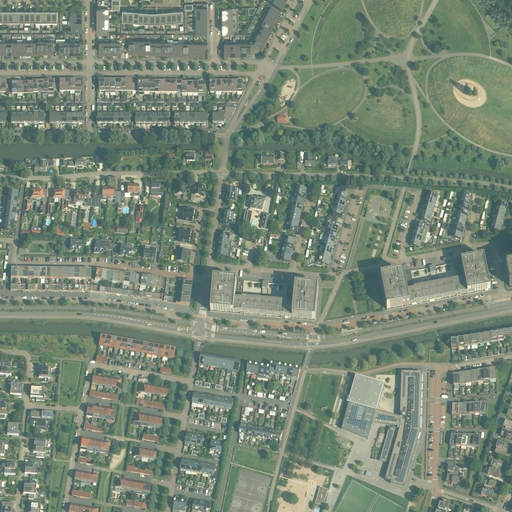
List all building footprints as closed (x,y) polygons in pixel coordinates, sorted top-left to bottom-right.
[(272,4),(270,9),(278,14),(281,9),(281,8),(272,4)] [(222,8),(222,20),(238,20),(238,8),(223,8),(222,8)] [(270,9),(267,14),(276,18),(278,14),(270,9)] [(262,17),(265,18),(273,23),(276,18),(267,14),(265,13),(262,17)] [(262,24),(263,24),(271,28),(273,23),(265,18),(262,23),(262,24)] [(238,20),(222,20),(222,33),(223,33),(238,33),(238,20)] [(263,24),(261,29),(270,33),(272,28),(271,28),(263,24)] [(261,29),(258,33),(267,38),(270,33),(261,29)] [(258,33),(256,38),(265,43),(267,38),(258,33)] [(251,40),(258,53),(261,47),(262,48),(265,43),(256,38),(254,41),(251,40)] [(246,44),(246,54),(252,54),(252,53),(258,53),(251,40),(250,41),(250,44),(246,44)] [(53,42),(48,42),(48,52),(53,52),(53,51),(56,51),(56,45),(53,45),(53,42)] [(129,52),(135,52),(135,42),(129,42),(129,45),(125,45),(125,51),(129,51),(129,52)] [(59,45),(56,45),(56,51),(59,51),(59,53),(64,53),(65,43),(59,43),(59,45)] [(121,51),(125,51),(125,45),(121,45),(121,43),(116,43),(116,53),(121,53),(121,51)] [(59,83),(56,83),(56,89),(59,89),(59,91),(59,92),(65,92),(65,82),(59,82),(59,83)] [(132,89),(135,89),(135,83),(132,83),(132,82),(127,82),(127,91),(132,91),(132,89)] [(5,90),(9,90),(9,84),(5,84),(5,83),(0,83),(0,93),(5,93),(5,90)] [(48,83),(48,95),(48,96),(53,96),(53,89),(56,89),(56,83),(53,83),(48,83)] [(139,93),(144,93),(144,83),(139,83),(138,83),(135,83),(135,89),(138,89),(138,93),(139,93)] [(210,84),(207,84),(207,90),(210,90),(210,93),(216,93),(216,83),(210,83),(210,84)] [(243,83),(237,83),(237,93),(243,93),(244,93),(246,88),(243,88),(243,83)] [(12,94),(17,94),(17,84),(12,84),(9,84),(9,90),(12,90),(12,94)] [(207,90),(207,84),(204,84),(198,84),(198,94),(198,97),(204,97),(204,96),(207,96),(207,90)] [(225,111),(224,111),(224,123),(228,123),(231,118),(230,118),(231,116),(232,116),(236,108),(234,108),(234,104),(235,104),(226,104),(225,111)] [(187,161),(187,162),(195,162),(195,155),(195,152),(191,152),(184,152),(184,161),(187,161)] [(277,157),(274,157),(274,156),(261,156),(261,164),(274,164),(274,160),(277,160),(277,161),(284,161),(284,154),(277,154),(277,157)] [(297,155),(297,163),(304,163),(304,162),(305,162),(305,163),(305,165),(314,165),(314,161),(316,161),(315,161),(316,157),(312,157),(311,157),(311,156),(306,156),(306,157),(304,157),(304,155),(303,155),(297,155)] [(328,161),(328,166),(328,167),(331,167),(331,166),(337,166),(337,163),(340,163),(340,166),(347,166),(347,161),(341,161),(341,159),(328,159),(328,161)] [(40,163),(40,172),(45,172),(45,167),(54,167),(54,162),(45,162),(45,161),(40,162),(40,163)] [(163,186),(159,186),(159,183),(151,183),(151,189),(151,193),(163,193),(163,186)] [(174,188),(174,195),(183,195),(183,199),(187,199),(187,196),(187,193),(184,193),(184,184),(177,184),(177,188),(174,188)] [(120,204),(118,204),(118,209),(122,209),(122,204),(124,204),(124,197),(133,197),(133,194),(133,185),(127,185),(127,194),(124,193),(124,192),(121,193),(120,204)] [(204,198),(205,191),(202,191),(203,186),(196,185),(195,194),(192,194),(190,201),(194,202),(195,198),(201,199),(201,197),(204,198)] [(294,187),(293,192),(305,195),(307,190),(307,189),(294,187)] [(337,188),(336,194),(348,197),(349,192),(349,191),(348,191),(350,187),(341,187),(340,189),(337,188)] [(115,203),(118,204),(120,204),(121,193),(114,193),(114,189),(108,189),(108,197),(108,200),(115,200),(115,203)] [(36,202),(36,191),(35,190),(34,190),(33,191),(30,191),(30,198),(30,202),(25,201),(24,211),(29,212),(29,205),(30,205),(32,204),(32,202),(36,202)] [(54,199),(58,199),(58,191),(57,191),(55,191),(52,191),(52,199),(49,199),(49,204),(53,204),(53,202),(54,203),(54,199)] [(58,191),(58,199),(62,199),(62,200),(63,203),(64,203),(64,210),(67,210),(68,201),(68,199),(67,199),(64,199),(64,191),(61,191),(59,191),(58,191)] [(76,203),(80,203),(81,192),(80,192),(79,191),(77,191),(76,192),(75,192),(74,198),(70,197),(69,205),(76,206),(76,203)] [(429,193),(427,199),(436,201),(438,196),(439,192),(434,191),(433,194),(429,193)] [(81,192),(80,203),(85,204),(84,207),(91,207),(92,200),(89,199),(88,198),(88,193),(87,193),(86,192),(84,192),(83,192),(81,192)] [(292,198),(295,199),(304,201),(305,195),(293,192),(292,198)] [(464,194),(462,199),(471,202),(473,196),(473,197),(473,196),(472,196),(473,193),(467,193),(466,194),(464,194)] [(336,194),(334,199),(346,203),(348,197),(336,194)] [(251,210),(262,212),(265,201),(260,200),(257,200),(253,199),(251,210)] [(334,199),(333,205),(345,208),(346,203),(334,199)] [(427,199),(426,204),(435,207),(436,201),(427,199)] [(498,203),(497,208),(506,211),(508,205),(498,203)] [(426,204),(424,210),(433,212),(435,207),(426,204)] [(179,215),(181,215),(183,215),(194,217),(195,210),(186,209),(186,206),(179,205),(179,208),(180,209),(179,215)] [(333,205),(331,210),(343,214),(345,208),(333,205)] [(331,210),(328,220),(337,223),(338,218),(341,219),(342,219),(341,219),(343,214),(331,210)] [(424,210),(422,215),(431,218),(433,212),(424,210)] [(455,215),(458,216),(467,218),(468,213),(459,210),(457,210),(455,215)] [(271,216),(264,214),(261,229),(268,230),(271,216)] [(181,215),(180,216),(180,220),(177,220),(176,224),(183,225),(184,221),(193,223),(194,217),(183,215),(181,215)] [(434,218),(431,218),(422,215),(421,221),(430,223),(430,224),(432,225),(434,218)] [(491,218),(490,224),(502,227),(503,222),(494,219),(491,218)] [(328,220),(325,230),(337,233),(339,228),(336,227),(337,223),(328,220)] [(453,221),(452,226),(464,229),(465,224),(456,221),(453,221)] [(417,224),(415,230),(427,233),(429,227),(417,224)] [(502,227),(490,224),(487,233),(494,234),(495,231),(500,233),(502,227)] [(180,236),(190,238),(191,232),(182,230),(183,227),(177,226),(176,230),(178,230),(177,236),(180,236)] [(452,226),(450,231),(462,235),(464,229),(452,226)] [(324,236),(327,236),(336,239),(337,233),(325,230),(324,236)] [(415,230),(414,235),(426,238),(427,233),(415,230)] [(462,235),(450,231),(449,237),(461,241),(461,240),(462,235)] [(414,235),(412,240),(421,243),(424,244),(426,238),(414,235)] [(189,244),(190,238),(180,236),(177,236),(176,242),(174,242),(174,245),(178,246),(180,246),(180,243),(189,244)] [(336,239),(327,236),(325,242),(334,244),(336,239)] [(281,244),(284,244),(294,246),(295,241),(283,238),(281,244)] [(421,243),(412,240),(411,246),(410,246),(420,249),(420,248),(421,243)] [(101,241),(100,253),(105,254),(106,250),(109,250),(110,242),(101,241)] [(325,242),(324,247),(333,250),(334,244),(325,242)] [(142,258),(148,259),(150,245),(144,245),(145,244),(141,244),(140,250),(143,250),(142,258)] [(150,245),(148,259),(154,260),(154,259),(155,252),(158,252),(159,252),(159,246),(156,245),(156,246),(153,246),(150,245)] [(321,246),(319,252),(331,255),(333,250),(324,247),(321,246)] [(175,256),(187,258),(188,252),(180,251),(180,248),(174,247),(174,250),(176,250),(175,251),(175,256)] [(279,255),(282,255),(291,258),(292,252),(283,250),(280,249),(279,255)] [(319,252),(318,257),(330,261),(331,255),(319,252)] [(330,261),(318,257),(316,263),(328,267),(328,266),(330,261)] [(408,271),(380,277),(384,296),(387,310),(418,305),(459,296),(490,290),(487,272),(484,257),(455,262),(435,266),(431,267),(408,271)] [(121,296),(123,287),(124,274),(119,273),(117,283),(121,284),(121,289),(117,289),(116,295),(121,296)] [(213,295),(212,298),(211,312),(243,315),(286,319),(316,321),(318,308),(318,304),(318,301),(320,287),(289,284),(266,282),(244,280),(214,278),(213,292),(213,295)] [(0,363),(0,369),(10,370),(10,365),(6,364),(7,362),(4,361),(4,362),(4,364),(0,363)] [(39,367),(39,373),(50,374),(51,368),(47,368),(47,365),(44,365),(44,368),(39,367)] [(257,378),(263,379),(263,376),(265,367),(260,366),(258,376),(257,378)] [(263,376),(263,379),(269,380),(270,373),(271,368),(265,367),(263,376)] [(301,369),(294,368),(292,377),(298,378),(301,369)] [(346,411),(341,430),(354,435),(368,441),(373,424),(378,425),(397,428),(397,430),(389,429),(385,442),(383,449),(380,461),(387,464),(389,467),(385,481),(391,482),(390,485),(394,486),(404,489),(415,452),(417,443),(419,437),(420,432),(421,428),(421,423),(422,400),(422,374),(412,374),(402,374),(400,416),(400,419),(386,415),(376,413),(348,405),(346,411)] [(91,384),(98,385),(100,378),(93,376),(91,384)] [(374,383),(355,378),(350,399),(348,399),(347,402),(347,405),(348,405),(376,413),(383,386),(374,383)] [(113,380),(111,388),(120,389),(121,385),(121,381),(113,380)] [(11,384),(10,389),(21,390),(22,385),(18,384),(18,382),(18,381),(15,381),(15,384),(11,384)] [(138,393),(147,394),(148,386),(139,385),(139,388),(138,388),(138,393)] [(161,389),(160,396),(166,398),(168,390),(161,389)] [(30,397),(36,398),(36,401),(45,402),(45,398),(42,398),(43,393),(30,392),(30,396),(30,397)] [(86,416),(92,417),(94,407),(88,406),(88,407),(87,407),(86,416)] [(92,417),(99,419),(101,408),(94,407),(92,417)] [(99,419),(105,420),(107,409),(101,408),(99,419)] [(107,409),(105,420),(105,421),(113,422),(114,419),(115,419),(115,415),(116,411),(107,409)] [(36,427),(41,427),(42,413),(38,412),(38,413),(36,413),(36,412),(36,413),(31,413),(30,418),(30,421),(36,422),(36,427)] [(42,413),(41,427),(40,430),(48,431),(47,424),(46,424),(46,420),(52,420),(52,414),(47,414),(48,413),(47,413),(47,414),(45,414),(45,413),(42,413)] [(132,425),(141,427),(143,416),(134,414),(132,425)] [(141,426),(147,427),(149,417),(143,416),(141,427),(141,426)] [(147,427),(154,428),(156,418),(149,417),(147,427)] [(156,418),(154,428),(161,430),(162,420),(162,419),(156,418)] [(8,424),(7,430),(18,431),(19,425),(15,425),(15,422),(12,422),(12,424),(8,424)] [(239,434),(245,435),(247,426),(248,423),(241,422),(239,434)] [(505,422),(502,429),(511,432),(511,424),(510,424),(510,423),(505,422)] [(245,435),(251,436),(253,427),(253,424),(248,423),(247,426),(245,435)] [(511,435),(511,432),(502,429),(500,436),(506,438),(505,439),(510,440),(511,440),(511,435)] [(275,431),(274,440),(280,441),(283,432),(275,431)] [(456,447),(456,446),(457,435),(451,434),(449,446),(456,447)] [(34,439),(34,442),(33,448),(45,449),(45,440),(34,439)] [(80,450),(86,451),(88,440),(82,439),(82,440),(81,440),(80,450)] [(86,451),(93,452),(95,441),(88,440),(86,451)] [(210,451),(216,452),(218,442),(214,442),(214,441),(213,440),(212,441),(211,441),(210,451)] [(93,452),(99,453),(101,443),(95,441),(93,452)] [(101,443),(99,453),(100,453),(106,454),(106,455),(108,455),(109,452),(108,452),(109,452),(110,448),(109,448),(110,444),(101,443)] [(496,448),(495,454),(505,457),(508,447),(504,445),(498,443),(496,448)] [(33,454),(37,454),(37,457),(40,457),(40,454),(44,454),(45,449),(33,448),(31,448),(31,453),(33,453),(33,454)] [(133,459),(141,460),(143,450),(134,448),(133,459)] [(141,460),(148,461),(150,451),(143,450),(141,460)] [(150,451),(148,461),(155,462),(156,453),(156,452),(150,451)] [(492,460),(490,467),(501,471),(503,464),(503,463),(498,462),(492,460)] [(12,461),(6,461),(5,464),(4,469),(15,470),(16,465),(12,464),(12,462),(12,461)] [(448,468),(447,475),(458,477),(459,470),(453,469),(454,468),(448,467),(448,468)] [(501,471),(490,467),(488,475),(493,477),(493,476),(498,478),(501,471)] [(74,483),(80,484),(82,473),(76,472),(76,473),(74,483)] [(82,473),(80,484),(87,485),(87,482),(88,482),(89,475),(82,473)] [(98,476),(89,475),(88,482),(96,484),(97,480),(98,476)] [(458,477),(447,475),(446,482),(452,483),(452,484),(457,485),(457,484),(458,477)] [(114,487),(123,489),(124,481),(115,479),(115,483),(114,487)] [(24,485),(23,489),(35,490),(36,485),(37,485),(37,480),(30,480),(29,483),(28,483),(27,484),(24,484),(24,485)] [(122,491),(129,492),(131,482),(124,481),(123,489),(122,491)] [(486,481),(483,488),(494,492),(496,485),(496,484),(491,483),(486,481)] [(129,493),(135,494),(137,483),(131,482),(129,492),(129,493)] [(135,494),(142,495),(144,484),(137,483),(135,494)] [(144,484),(142,495),(149,496),(150,486),(144,484)] [(320,490),(315,505),(324,508),(329,493),(328,491),(320,488),(320,490)] [(494,492),(483,488),(481,495),(481,496),(486,498),(486,497),(492,499),(494,492)] [(35,490),(23,489),(23,493),(23,494),(28,495),(28,500),(34,500),(34,495),(35,495),(35,490)] [(2,503),(1,509),(13,510),(13,504),(9,504),(9,501),(6,501),(6,504),(2,503)] [(30,501),(29,510),(40,510),(40,505),(41,502),(30,501)] [(172,511),(178,511),(180,502),(175,501),(172,511)] [(197,511),(198,511),(200,502),(194,501),(191,511),(197,511)] [(180,502),(178,511),(184,511),(186,503),(180,502)] [(439,502),(437,509),(444,511),(447,511),(450,506),(450,505),(445,504),(439,502)] [(211,504),(205,503),(203,511),(209,511),(211,504)]
